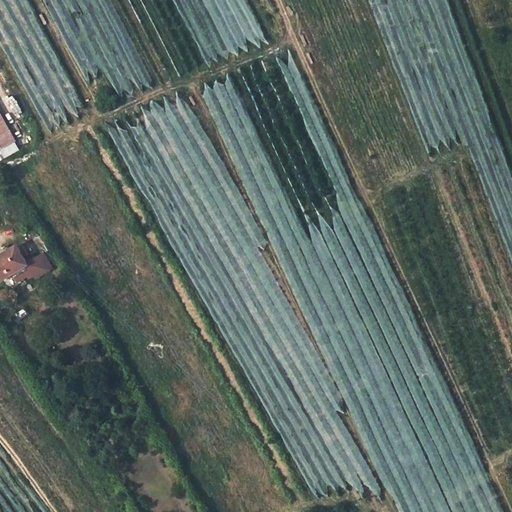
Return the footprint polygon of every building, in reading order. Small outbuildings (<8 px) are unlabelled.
[(113,102),(108,94),(100,98),(105,107),(113,102)] [(0,148),(14,141),(0,115),(0,148)] [(13,273),(28,264),(27,263),(17,246),(0,256),(0,278),(1,281),(13,273)] [(49,270),(41,255),(27,263),(28,264),(34,275),(36,278),(49,270)] [(34,275),(28,264),(13,273),(18,282),(28,276),(29,278),(34,275)]
